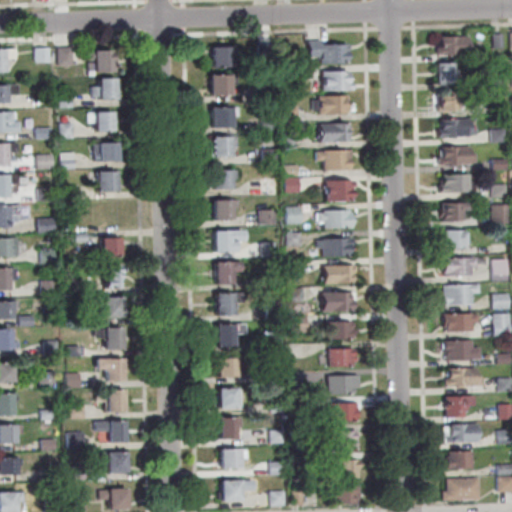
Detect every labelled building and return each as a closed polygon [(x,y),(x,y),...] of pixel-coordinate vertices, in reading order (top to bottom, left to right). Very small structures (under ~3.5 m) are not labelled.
[(501,34),(501,49),(492,49),(492,34),(501,34)] [(465,36),(466,53),(440,54),(439,37),(465,36)] [(305,40),(318,39),(319,44),(345,42),(346,62),(317,63),(317,55),(306,55),(305,40)] [(257,43),(256,54),(266,55),(266,43),(257,43)] [(55,46),(70,45),(70,60),(55,61),(55,46)] [(208,46),(229,45),(230,65),(209,66),(208,46)] [(32,46),(48,46),(48,60),(33,61),(32,46)] [(0,70),(3,71),(3,59),(14,59),(14,47),(0,47),(0,70)] [(114,70),(114,48),(89,49),(90,71),(114,70)] [(436,63),(450,62),(450,69),(452,69),(453,83),(437,83),(436,63)] [(317,72),(347,71),(348,88),(318,89),(317,72)] [(207,74),(228,74),(229,94),(208,94),(207,74)] [(97,98),(116,97),(115,77),(96,78),(97,98)] [(480,77),(496,77),(496,87),(480,87),(480,77)] [(0,83),(0,101),(6,102),(6,92),(17,92),(17,84),(0,83)] [(256,84),(256,98),(268,97),(268,83),(256,84)] [(55,92),(71,92),(71,107),(56,107),(55,92)] [(452,109),(437,110),(437,92),(452,92),(452,101),(460,101),(460,107),(452,107),(452,109)] [(316,96),(346,95),(346,112),(316,113),(316,96)] [(283,105),(295,105),(296,118),(283,118),(283,105)] [(207,107),(228,106),(228,126),(208,127),(207,107)] [(0,110),(0,131),(15,131),(15,110),(0,110)] [(94,130),(113,129),(112,110),(93,111),(94,130)] [(259,117),(271,117),(272,130),(259,130),(259,117)] [(439,120),(467,119),(467,127),(473,127),(473,135),(467,135),(467,136),(437,137),(437,130),(440,130),(439,120)] [(56,122),(71,122),(71,136),(56,137),(56,122)] [(317,123),(346,122),(347,139),(317,140),(317,123)] [(33,125),(45,124),(46,137),(33,138),(33,125)] [(488,129),(501,129),(502,142),(489,142),(488,129)] [(280,135),(293,134),(293,147),(280,148),(280,135)] [(210,135),(228,135),(228,155),(210,155),(210,135)] [(97,161),(116,160),(115,141),(96,142),(97,161)] [(0,142),(0,164),(11,165),(11,142),(0,142)] [(467,164),(440,165),(440,164),(437,164),(437,157),(440,157),(440,148),(467,147),(467,154),(472,154),(472,162),(467,162),(467,164)] [(313,149),(347,149),(348,168),(320,169),(320,159),(313,159),(313,149)] [(259,150),(271,150),(272,162),(259,163),(259,150)] [(57,152),(73,152),(73,167),(58,167),(57,152)] [(33,153),(50,153),(50,167),(34,168),(33,153)] [(490,161),(503,161),(504,171),(491,171),(490,161)] [(281,163),(295,163),(295,174),(281,174),(281,163)] [(211,169),(228,168),(229,188),(211,189),(211,169)] [(96,190),(115,189),(114,170),(95,171),(96,190)] [(16,173),(0,172),(0,195),(6,196),(6,184),(16,184),(16,173)] [(437,193),(437,185),(441,185),(440,176),(466,175),(466,182),(472,182),(472,190),(467,190),(467,192),(437,193)] [(259,176),(273,176),(274,193),(260,193),(259,176)] [(281,176),(295,176),(296,191),(282,191),(281,176)] [(323,179),(346,179),(347,196),(324,197),(323,179)] [(76,184),(61,186),(62,200),(77,199),(76,184)] [(36,186),(36,198),(52,198),(51,186),(36,186)] [(490,186),(503,186),(504,199),(490,199),(490,186)] [(210,199),(231,199),(231,219),(210,219),(210,199)] [(464,210),(458,211),(458,221),(440,221),(440,218),(437,218),(437,211),(440,211),(439,204),(463,203),(464,210)] [(28,204),(0,204),(0,224),(28,224),(28,204)] [(283,206),(299,205),(299,222),(284,223),(283,206)] [(505,205),(506,226),(491,226),(490,206),(505,205)] [(319,209),(349,208),(350,226),(320,227),(320,220),(315,220),(315,212),(319,211),(319,209)] [(255,209),(272,209),(273,223),(255,223),(255,209)] [(35,217),(50,216),(51,231),(35,231),(35,217)] [(208,230),(240,229),(240,239),(232,240),(232,250),(208,250),(208,230)] [(439,231),(462,230),(463,248),(439,248),(439,231)] [(84,231),(72,232),(73,241),(86,240),(84,231)] [(283,231),(298,231),(298,244),(284,245),(283,231)] [(0,255),(14,255),(13,236),(0,236),(0,255)] [(119,236),(97,236),(97,254),(119,254),(119,236)] [(319,237),(348,236),(349,254),(319,255),(319,237)] [(258,242),(271,241),(271,254),(259,254),(258,242)] [(37,246),(53,245),(53,260),(38,261),(37,246)] [(210,261),(236,260),(236,270),(231,271),(231,281),(210,281),(210,261)] [(442,277),(442,271),(440,271),(439,261),(473,260),(473,267),(468,267),(468,276),(442,277)] [(490,282),(489,261),(504,260),(505,281),(490,282)] [(117,263),(100,263),(100,286),(117,286),(117,263)] [(320,265),(349,264),(350,281),(320,282),(320,265)] [(0,289),(8,289),(8,267),(0,266),(0,289)] [(39,278),(39,292),(54,292),(54,277),(39,278)] [(441,286),(476,285),(476,293),(469,294),(469,305),(441,306),(441,286)] [(287,287),(299,287),(300,299),(287,300),(287,287)] [(319,291),(348,290),(349,308),(319,309),(319,291)] [(211,293),(232,292),(232,312),(211,313),(211,293)] [(490,295),(506,294),(506,309),(490,310),(490,295)] [(117,316),(117,296),(100,296),(100,316),(117,316)] [(0,316),(10,316),(9,297),(0,297),(0,316)] [(16,313),(16,324),(31,323),(31,313),(16,313)] [(475,314),(475,323),(470,323),(470,332),(443,332),(443,326),(441,326),(441,315),(475,314)] [(507,314),(508,336),(492,337),(491,315),(507,314)] [(286,315),(302,315),(303,331),(286,332),(286,315)] [(323,321),(351,320),(351,334),(350,334),(350,337),(324,339),(323,321)] [(213,324),(231,323),(232,345),(214,345),(213,324)] [(100,326),(100,348),(119,348),(119,326),(100,326)] [(0,346),(10,346),(9,327),(0,327),(0,346)] [(40,339),(54,338),(55,352),(42,353),(40,339)] [(442,342),(469,341),(469,348),(477,348),(477,358),(469,359),(470,360),(442,361),(442,342)] [(325,348),(350,347),(351,364),(326,365),(325,348)] [(495,355),(508,354),(508,364),(495,365),(495,355)] [(214,356),(235,355),(235,375),(214,376),(214,356)] [(120,357),(101,357),(101,380),(120,380),(120,357)] [(0,380),(12,380),(11,360),(0,360),(0,380)] [(478,385),(445,386),(442,384),(442,381),(444,379),(446,379),(445,370),(472,369),(472,377),(478,377),(478,385)] [(289,370),(302,370),(302,383),(290,383),(289,370)] [(77,371),(62,372),(63,384),(78,384),(77,371)] [(324,375),(355,374),(355,386),(350,386),(351,392),(325,393),(324,375)] [(496,379),(509,379),(509,392),(496,392),(496,379)] [(215,387),(236,386),(236,407),(215,407),(215,387)] [(105,388),(105,408),(123,408),(123,388),(105,388)] [(0,411),(11,411),(10,392),(0,392),(0,411)] [(471,396),(471,405),(461,406),(461,416),(443,416),(443,397),(471,396)] [(65,403),(80,402),(80,417),(65,418),(65,403)] [(325,403),(355,402),(356,419),(326,420),(325,403)] [(497,404),(510,404),(510,419),(497,420),(497,404)] [(37,408),(38,419),(51,419),(50,407),(37,408)] [(215,417),(236,416),(236,426),(232,426),(232,436),(216,437),(215,417)] [(127,439),(127,418),(96,418),(96,429),(107,429),(107,440),(127,439)] [(0,442),(12,442),(11,422),(0,423),(0,442)] [(288,424),(288,440),(304,439),(303,423),(288,424)] [(474,424),(475,442),(442,443),(441,428),(446,427),(446,424),(474,424)] [(266,429),(279,429),(279,442),(266,442),(266,429)] [(64,431),(80,430),(80,445),(65,446),(64,431)] [(326,431),(354,430),(354,447),(327,448),(326,431)] [(497,445),(495,431),(508,430),(510,443),(497,445)] [(37,438),(53,437),(53,452),(38,452),(37,438)] [(215,447),(236,447),(236,467),(215,467),(215,447)] [(107,468),(126,467),(125,448),(106,449),(107,468)] [(290,448),(289,464),(304,464),(305,448),(290,448)] [(446,452),(468,452),(468,470),(447,470),(447,469),(444,469),(444,457),(446,457),(446,452)] [(0,474),(15,474),(15,456),(0,456),(0,474)] [(355,458),(334,458),(334,477),(355,477),(355,458)] [(266,460),(279,460),(279,473),(267,473),(266,460)] [(68,465),(84,464),(84,479),(69,479),(68,465)] [(510,474),(495,475),(495,465),(509,465),(510,474)] [(42,467),(43,479),(57,478),(56,466),(42,467)] [(496,492),(495,477),(511,477),(511,491),(496,492)] [(216,479),(244,478),(244,488),(237,489),(237,499),(216,499),(216,479)] [(444,479),(475,478),(476,500),(440,501),(440,493),(444,492),(444,479)] [(327,485),(356,484),(357,501),(327,502),(327,485)] [(95,487),(95,498),(104,498),(104,508),(126,508),(126,487),(95,487)] [(290,489),(291,502),(301,502),(300,488),(290,489)] [(267,491),(280,490),(280,503),(267,504),(267,491)] [(0,510),(14,510),(12,491),(0,491),(0,510)] [(67,495),(82,494),(83,509),(67,509),(67,495)] [(43,497),(43,511),(61,511),(61,497),(43,497)]
